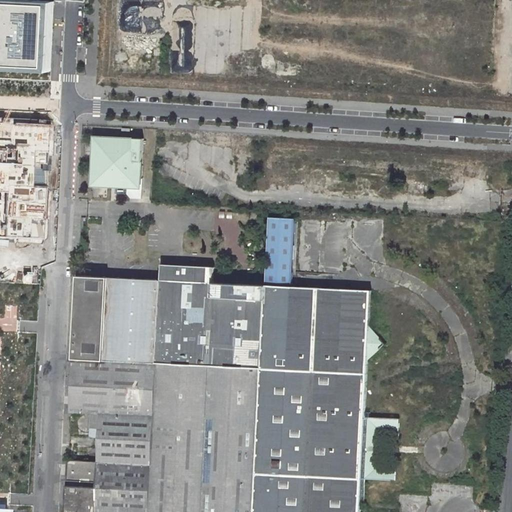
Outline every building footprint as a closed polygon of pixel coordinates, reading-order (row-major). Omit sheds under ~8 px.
[(0,64),(50,67),(53,0),(1,0),(0,21),(0,64)] [(0,121),(0,245),(3,246),(42,247),(49,124),(0,121)] [(145,139),(95,137),(93,186),(132,188),(143,179),(145,139)] [(263,367),(256,511),(362,511),(363,505),(366,505),(368,481),(399,482),(399,467),(382,466),(384,434),(401,435),(402,420),(371,418),(372,414),(367,414),(370,362),(383,349),(383,341),(371,328),(373,293),(293,288),(298,221),(273,219),(269,287),(268,287),(264,367),(263,367)] [(165,281),(81,277),(76,359),(160,363),(263,367),(264,367),(268,287),(218,284),(219,268),(166,265),(165,281)] [(95,413),(94,428),(102,429),(100,462),(70,460),(70,462),(154,466),(160,363),(76,359),(73,412),(95,413)] [(256,511),(263,367),(160,363),(154,466),(151,511),(256,511)] [(151,511),(154,466),(70,462),(67,511),(151,511)]
